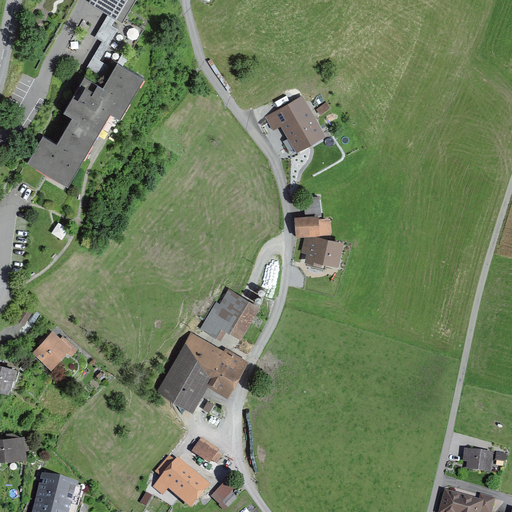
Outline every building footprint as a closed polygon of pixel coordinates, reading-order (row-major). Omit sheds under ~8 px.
[(89,0),(88,2),(108,13),(116,18),(126,0),(89,0)] [(114,27),(111,25),(116,18),(108,13),(94,37),(102,41),(86,68),(88,69),(101,76),(108,65),(103,63),(99,60),(118,29),(114,27)] [(120,118),(144,78),(122,65),(112,59),(108,65),(101,76),(88,69),(63,112),(72,117),(56,143),(42,135),(17,177),(35,188),(44,172),(68,185),(110,112),(120,118)] [(321,113),(329,107),(326,103),(318,109),(321,113)] [(273,129),(287,153),(313,138),(307,127),(302,129),(289,107),(260,124),(265,134),(273,129)] [(305,200),(306,215),(320,213),(319,199),(305,200)] [(329,233),(329,221),(295,223),(296,236),(329,233)] [(306,238),(303,249),(310,251),(307,265),(324,269),(325,264),(336,266),(341,244),(312,237),(306,238)] [(221,305),(231,312),(239,298),(228,292),(221,305)] [(247,303),(239,298),(231,312),(224,325),(241,335),(257,309),(247,303)] [(224,325),(231,312),(221,305),(217,303),(202,327),(217,336),(224,325)] [(24,306),(15,320),(23,324),(32,311),(24,306)] [(36,351),(51,365),(66,348),(48,332),(42,339),(45,341),(36,351)] [(227,391),(244,360),(227,351),(223,352),(220,356),(190,339),(160,391),(188,407),(205,378),(227,391)] [(0,365),(0,386),(4,388),(10,369),(0,365)] [(0,436),(0,458),(24,456),(23,438),(12,433),(7,434),(7,440),(2,440),(2,436),(0,436)] [(221,456),(199,442),(194,450),(211,461),(212,460),(216,463),(221,456)] [(470,461),(469,467),(489,469),(491,455),(466,452),(465,461),(470,461)] [(207,482),(196,472),(193,475),(171,455),(158,470),(161,474),(154,482),(165,491),(172,482),(192,500),(207,482)] [(68,511),(75,486),(44,478),(35,511),(68,511)] [(228,507),(237,498),(231,493),(222,502),(228,507)] [(146,505),(151,497),(147,494),(141,502),(146,505)] [(492,508),(494,499),(481,495),(479,503),(447,494),(441,511),(477,511),(478,511),(480,511),(488,511),(490,507),(492,508)]
